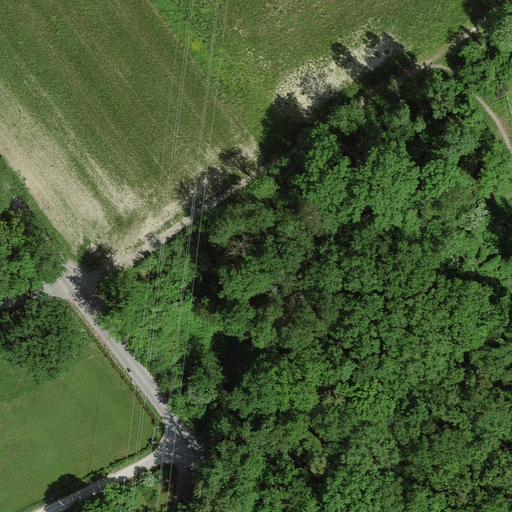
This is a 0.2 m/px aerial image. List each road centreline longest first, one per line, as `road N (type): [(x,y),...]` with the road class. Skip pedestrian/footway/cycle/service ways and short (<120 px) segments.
road 1 (track): [(80,295),(511,7)]
road 2 (unclassified): [(244,511),(0,188)]
road 3 (track): [(44,511),(190,441)]
